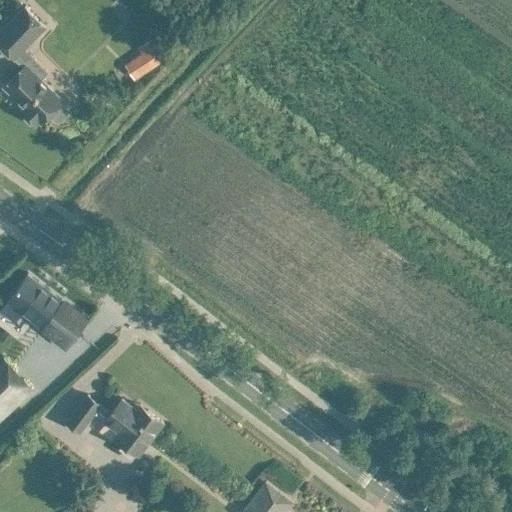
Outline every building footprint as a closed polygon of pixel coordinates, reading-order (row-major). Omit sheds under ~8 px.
[(0,42),(15,57),(29,43),(46,25),(25,5),(8,23),(0,31),(0,42)] [(135,78),(154,66),(167,57),(154,36),(138,47),(142,52),(125,62),(135,78)] [(41,122),(50,113),(56,119),(61,119),(67,113),(67,108),(61,102),(64,99),(26,63),(18,71),(4,85),(25,106),(21,109),(36,123),(39,120),(41,122)] [(0,308),(14,319),(22,310),(67,345),(87,317),(28,272),(0,308)] [(0,416),(31,387),(3,357),(0,359),(0,416)] [(164,421),(148,409),(147,410),(148,410),(147,413),(138,406),(136,408),(122,397),(111,411),(88,393),(67,420),(80,430),(95,411),(119,430),(116,435),(139,453),(164,421)] [(290,511),(287,508),(293,500),(266,480),(241,511),(290,511)]
